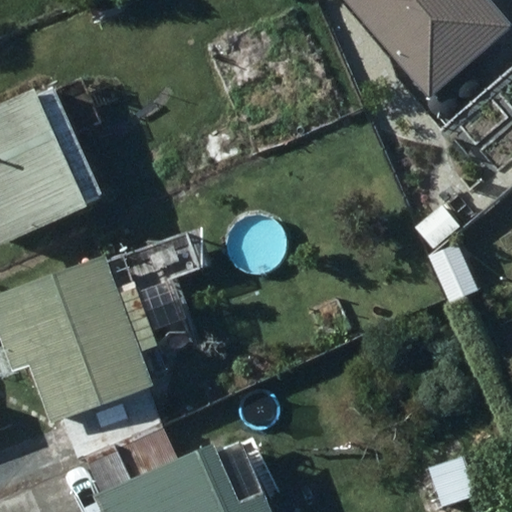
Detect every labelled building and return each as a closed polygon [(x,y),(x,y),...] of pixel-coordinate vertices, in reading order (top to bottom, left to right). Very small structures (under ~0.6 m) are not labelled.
[(511,15),(498,0),(355,0),(352,3),(439,105),(511,43),(511,15)] [(78,95),(0,127),(0,221),(16,258),(113,217),(110,209),(124,203),(78,95)] [(254,120),(190,148),(203,178),(267,150),(254,120)] [(454,210),(426,235),(444,254),(471,229),(454,210)] [(471,251),(441,262),(458,308),(488,297),(471,251)] [(165,361),(181,356),(160,296),(140,303),(129,269),(13,309),(37,379),(54,373),(74,430),(176,394),(165,361)] [(176,435),(103,465),(121,511),(293,511),(270,454),(246,464),(241,451),(190,471),(176,435)] [(479,456),(440,471),(455,511),(470,511),(496,503),(479,456)]
